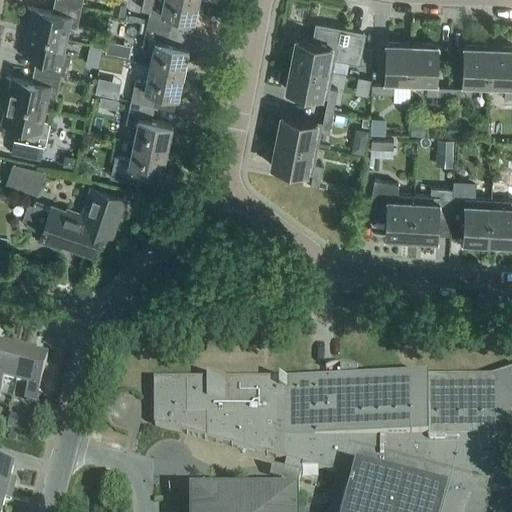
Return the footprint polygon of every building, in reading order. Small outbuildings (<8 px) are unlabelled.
[(76,28),(81,5),(56,0),(54,0),(52,12),(31,8),(27,30),(66,39),(69,26),(76,28)] [(194,20),(197,0),(162,0),(162,4),(151,2),(147,24),(170,29),(173,15),(194,20)] [(167,42),(170,29),(147,24),(142,46),(153,48),(149,65),(183,72),(188,47),(167,42)] [(316,24),(313,40),(296,37),(291,63),(332,71),(335,57),(358,61),(363,33),(316,24)] [(63,51),(66,39),(27,30),(22,53),(42,57),(40,69),(40,70),(60,74),(60,75),(66,76),(71,53),(63,51)] [(384,84),(371,84),(371,93),(393,93),(393,85),(410,86),(412,43),(385,42),(384,84)] [(438,44),(412,43),(410,86),(426,86),(426,95),(449,95),(449,87),(437,86),(438,44)] [(489,46),(463,45),(461,87),(449,87),(449,95),(471,96),(472,88),(488,89),(489,46)] [(511,46),(489,46),(488,89),(505,89),(504,97),(511,97),(511,46)] [(291,63),(285,89),(327,97),(324,109),(333,111),(337,89),(329,87),(332,71),(291,63)] [(177,97),(183,72),(149,65),(146,82),(135,79),(130,101),(154,106),(156,93),(177,97)] [(10,77),(5,99),(18,102),(45,108),(48,95),(55,97),(60,75),(60,74),(40,70),(40,69),(34,68),(31,81),(10,77)] [(107,106),(109,97),(100,95),(98,104),(107,106)] [(18,102),(5,99),(0,122),(20,127),(18,139),(14,138),(11,152),(40,159),(43,144),(45,145),(50,122),(42,121),(45,108),(18,102)] [(151,120),(154,106),(130,101),(126,123),(136,125),(133,142),(166,149),(171,124),(151,120)] [(281,113),(276,139),(317,148),(321,131),(329,133),(333,111),(324,109),(322,121),(281,113)] [(425,123),(410,122),(410,135),(424,136),(425,123)] [(459,124),(448,124),(448,131),(459,132),(459,124)] [(366,130),(353,127),(348,151),(362,153),(366,130)] [(312,173),(310,186),(318,187),(322,165),(314,164),(317,148),(276,139),(271,165),(312,173)] [(371,139),(370,147),(383,148),(384,139),(371,139)] [(391,140),(384,139),(383,148),(370,147),(370,155),(390,155),(391,140)] [(453,140),(436,139),(436,153),(453,154),(453,140)] [(161,174),(166,149),(133,142),(129,159),(115,156),(110,178),(137,184),(140,170),(161,174)] [(37,194),(45,171),(12,162),(5,183),(37,194)] [(410,236),(413,196),(413,194),(397,193),(397,183),(374,178),(368,216),(385,217),(384,235),(386,235),(410,236)] [(111,235),(121,206),(124,197),(90,185),(79,214),(66,209),(66,211),(50,206),(49,209),(45,207),(46,204),(34,200),(32,204),(27,202),(21,219),(27,221),(25,226),(41,231),(38,240),(60,248),(61,244),(90,254),(94,243),(104,246),(108,234),(111,235)] [(413,196),(410,236),(437,238),(438,217),(451,218),(452,197),(452,188),(430,186),(429,195),(413,194),(413,196)] [(475,189),(452,188),(452,197),(464,197),(462,239),(488,241),(491,199),(474,198),(475,189)] [(507,199),(491,199),(488,241),(511,242),(511,191),(508,191),(507,199)] [(15,386),(25,349),(15,347),(13,352),(1,348),(0,351),(0,393),(3,382),(15,386)] [(25,349),(15,386),(28,389),(24,402),(35,405),(46,360),(34,357),(35,352),(25,349)] [(358,371),(350,368),(341,366),(333,368),(325,371),(328,371),(334,369),(341,368),(341,381),(287,381),(279,379),(279,381),(227,381),(207,376),(207,381),(154,382),(154,426),(142,422),(142,425),(286,464),(277,495),(188,496),(188,511),(485,511),(490,495),(486,494),(488,485),(493,486),(499,463),(501,464),(501,455),(503,448),(491,448),(491,441),(505,441),(511,412),(511,374),(490,381),(356,381),(356,371),(358,371)] [(30,421),(10,416),(6,429),(27,435),(30,421)] [(0,489),(12,493),(15,483),(10,482),(13,469),(0,465),(0,489)] [(10,503),(12,493),(0,489),(0,511),(1,511),(4,502),(10,503)]
